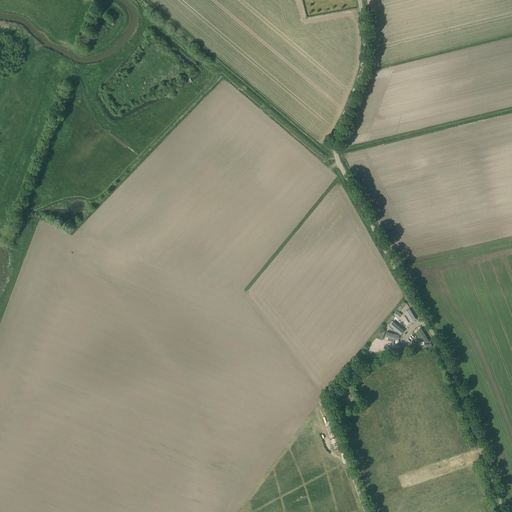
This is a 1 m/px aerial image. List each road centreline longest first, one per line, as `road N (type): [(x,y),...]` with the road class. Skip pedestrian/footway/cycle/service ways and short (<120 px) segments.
road 1 (residential): [(423,319),(335,153),(361,69),(359,0)]
road 2 (residential): [(503,511),(465,404),(423,319)]
